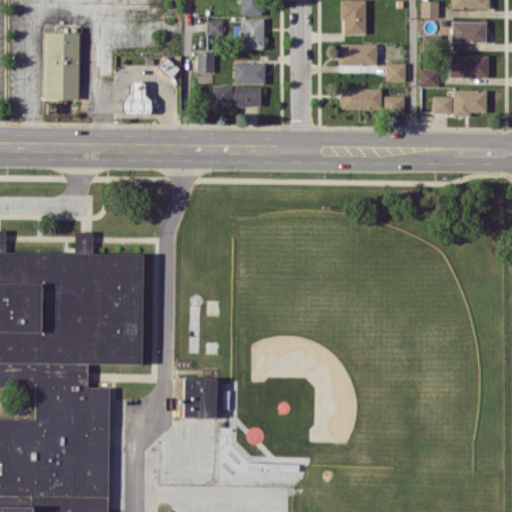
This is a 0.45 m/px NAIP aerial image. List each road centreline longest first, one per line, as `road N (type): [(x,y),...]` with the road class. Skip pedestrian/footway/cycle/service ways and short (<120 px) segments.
road 1 (tertiary): [(0,143),(511,149)]
road 2 (residential): [(299,0),(300,147)]
